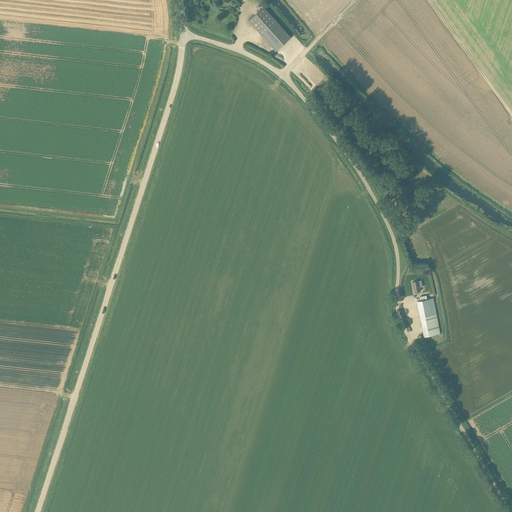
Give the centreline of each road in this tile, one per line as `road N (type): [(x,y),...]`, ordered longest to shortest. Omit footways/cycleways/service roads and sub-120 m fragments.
road 1 (tertiary): [(509,511),(402,329),(394,241),(345,151),(282,76),(243,52),(183,34)]
road 2 (unclassified): [(38,511),(178,78),(183,34)]
road 3 (track): [(183,43),(167,42),(116,217),(0,205)]
